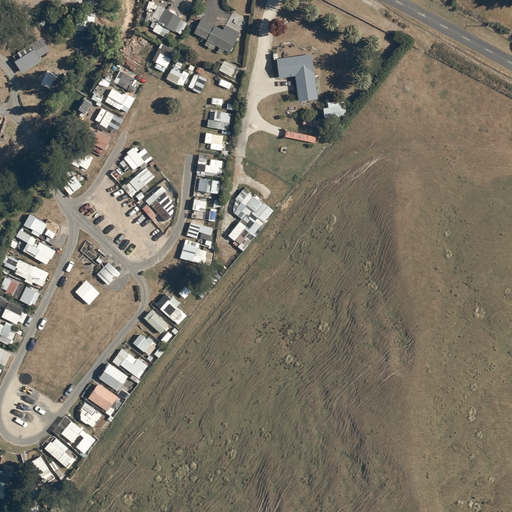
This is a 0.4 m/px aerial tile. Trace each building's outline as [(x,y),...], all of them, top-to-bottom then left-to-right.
[(187,22),(148,1),(137,20),(166,36),(170,29),(180,35),(187,22)] [(95,18),(77,8),(68,25),(85,35),(95,18)] [(239,33),(202,13),(192,33),(229,53),(239,33)] [(46,56),(37,43),(12,60),(21,73),(46,56)] [(157,46),(150,43),(145,53),(152,56),(157,46)] [(137,51),(131,47),(124,61),(130,65),(137,51)] [(170,58),(157,52),(150,67),(163,73),(170,58)] [(315,98),(309,53),(275,57),(277,77),(294,75),(297,100),(315,98)] [(235,66),(222,60),(217,70),(230,76),(235,66)] [(106,69),(99,84),(107,88),(110,82),(135,94),(140,82),(139,82),(141,76),(113,63),(109,71),(106,69)] [(181,88),(189,73),(183,70),(181,73),(170,68),(165,79),(181,88)] [(55,74),(45,69),(39,84),(49,88),(55,74)] [(206,79),(193,73),(186,87),(200,93),(206,79)] [(134,98),(111,86),(103,101),(126,113),(134,98)] [(344,112),(343,100),(321,101),(322,113),(344,112)] [(99,107),(97,111),(92,121),(114,133),(121,119),(99,107)] [(225,129),(227,112),(213,111),(212,120),(209,120),(208,127),(225,129)] [(113,138),(88,125),(81,139),(105,152),(113,138)] [(222,135),(204,132),(203,142),(209,143),(208,149),(220,150),(222,135)] [(138,151),(133,146),(121,155),(132,170),(145,160),(148,163),(152,160),(143,148),(138,151)] [(92,157),(77,150),(71,163),(86,170),(92,157)] [(206,154),(197,153),(195,175),(220,177),(222,160),(205,159),(206,154)] [(145,194),(143,192),(147,189),(144,185),(154,176),(145,166),(121,186),(130,196),(133,194),(138,200),(145,194)] [(80,184),(72,176),(61,186),(69,194),(80,184)] [(219,179),(198,176),(196,190),(217,193),(219,179)] [(263,222),(272,209),(262,202),(261,203),(252,196),(242,188),(233,199),(239,203),(232,212),(240,218),(225,237),(242,250),(250,241),(245,237),(248,232),(253,236),(264,222),(263,222)] [(190,218),(215,221),(216,207),(206,206),(207,200),(192,199),(190,218)] [(58,228),(28,213),(22,225),(52,240),(58,228)] [(212,228),(188,222),(183,244),(195,246),(196,243),(208,246),(212,228)] [(55,250),(18,228),(14,235),(28,243),(23,251),(46,265),(55,250)] [(19,243),(10,237),(5,245),(14,251),(19,243)] [(212,252),(194,248),(193,253),(180,250),(178,259),(209,265),(212,252)] [(47,272),(2,252),(0,257),(0,264),(14,271),(12,275),(41,287),(47,272)] [(119,272),(107,261),(95,273),(107,285),(119,272)] [(37,290),(24,285),(3,276),(0,283),(0,293),(17,300),(31,306),(37,290)] [(98,293),(84,280),(73,291),(87,304),(98,293)] [(190,291),(183,285),(176,292),(183,299),(190,291)] [(179,302),(171,295),(164,301),(160,297),(154,302),(176,325),(185,316),(175,306),(179,302)] [(28,309),(0,296),(0,310),(1,311),(0,313),(0,316),(20,326),(28,309)] [(168,325),(151,309),(142,317),(159,334),(168,325)] [(16,327),(0,319),(0,341),(8,346),(16,327)] [(171,336),(166,331),(159,339),(164,344),(171,336)] [(151,342),(139,332),(130,343),(142,353),(151,342)] [(156,345),(145,358),(153,364),(164,351),(156,345)] [(146,367),(120,347),(111,358),(137,378),(146,367)] [(126,375),(108,362),(97,377),(116,391),(126,375)] [(117,395),(96,381),(85,397),(106,411),(117,395)] [(101,414),(84,402),(74,416),(91,428),(101,414)] [(74,439),(79,442),(81,440),(88,445),(93,439),(69,421),(60,433),(71,442),(74,439)] [(78,456),(52,434),(40,448),(66,469),(78,456)] [(37,448),(24,454),(39,482),(51,476),(37,448)] [(1,462),(0,466),(0,496),(10,499),(18,467),(1,462)] [(38,489),(28,483),(23,493),(33,498),(38,489)] [(42,511),(36,502),(23,510),(24,511),(42,511)]
